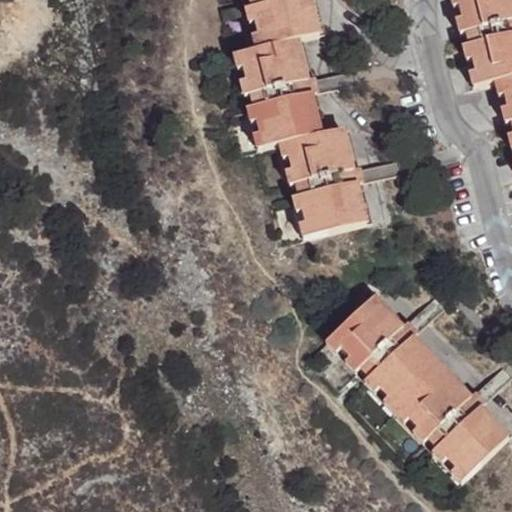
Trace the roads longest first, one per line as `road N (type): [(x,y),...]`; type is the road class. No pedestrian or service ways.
road 1 (residential): [(511,287),(479,155),(441,110),(424,0)]
road 2 (unknown): [(511,398),(436,300)]
